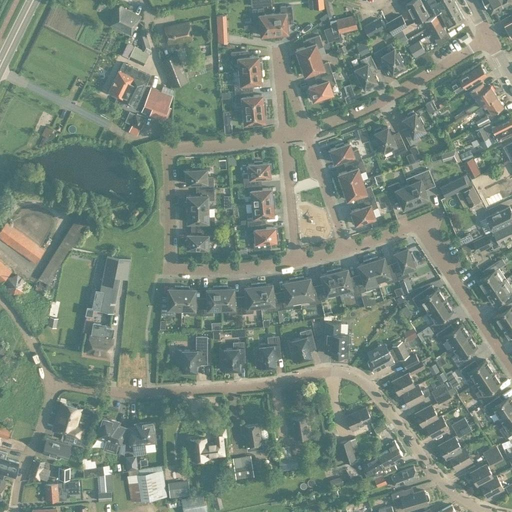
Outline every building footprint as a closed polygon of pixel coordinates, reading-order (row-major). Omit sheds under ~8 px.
[(112,0),(99,0),(93,13),(105,19),(107,15),(119,22),(126,7),(113,0),(112,0)] [(422,0),(406,0),(415,18),(428,11),(422,0)] [(435,0),(426,5),(429,10),(434,8),(435,10),(438,8),(453,0),(435,0)] [(455,0),(453,0),(438,8),(444,19),(446,15),(460,7),(455,0)] [(484,0),(486,3),(487,3),(491,10),(508,0),(484,0)] [(272,10),(275,33),(282,32),(281,30),(288,29),(287,17),(293,17),(291,2),(280,3),(281,9),(272,10)] [(275,33),(272,10),(264,11),(263,5),(252,6),(254,21),(260,20),(261,32),(267,31),(267,33),(275,33)] [(464,16),(460,7),(446,15),(444,19),(448,25),(464,16)] [(226,11),(216,12),(218,39),(227,40),(226,11)] [(354,12),(336,17),(330,18),(332,28),(339,26),(340,29),(357,25),(354,12)] [(401,12),(387,19),(392,30),(406,22),(401,12)] [(428,24),(439,17),(436,12),(424,18),(428,24)] [(384,26),(378,15),(364,23),(370,33),(384,26)] [(442,23),(439,17),(428,24),(431,29),(442,23)] [(189,19),(164,24),(168,41),(192,36),(189,19)] [(442,23),(431,29),(434,35),(446,28),(442,23)] [(429,28),(419,35),(425,44),(435,37),(429,28)] [(298,60),(320,52),(317,44),(323,42),(319,32),(305,36),(307,42),(296,46),(298,52),(296,53),(298,60)] [(419,37),(408,43),(414,54),(425,48),(419,37)] [(368,47),(364,39),(356,43),(360,51),(368,47)] [(149,50),(141,46),(134,43),(128,55),(143,62),(149,50)] [(392,69),(398,66),(399,68),(404,65),(403,63),(404,62),(401,57),(403,56),(399,49),(397,50),(394,44),(386,49),(383,44),(373,49),(381,62),(386,59),(392,69)] [(239,68),(262,65),(261,58),(259,58),(258,52),(247,53),(246,47),(231,49),(232,60),(238,59),(239,68)] [(187,77),(177,51),(162,57),(172,83),(187,77)] [(355,65),(358,71),(356,72),(359,79),(361,78),(364,84),(365,84),(366,86),(372,83),(371,81),(376,78),(371,67),(377,65),(370,51),(360,56),(363,61),(355,65)] [(323,60),(320,52),(298,60),(300,66),(302,66),(305,72),(316,68),(318,74),(332,69),(328,58),(323,60)] [(119,67),(114,77),(130,85),(135,75),(144,79),(146,80),(150,72),(123,59),(120,67),(119,67)] [(465,85),(473,80),(487,72),(481,62),(450,81),(455,89),(464,83),(465,85)] [(262,65),(239,68),(240,80),(234,81),(235,88),(250,86),(249,80),(261,79),(260,73),(263,72),(262,65)] [(336,79),(332,69),(318,74),(320,79),(308,83),(310,89),(308,90),(310,96),(313,95),(313,96),(319,94),(320,96),(328,94),(327,92),(333,90),(330,81),(336,79)] [(124,99),(135,104),(146,80),(144,79),(135,75),(130,85),(114,77),(108,89),(117,94),(115,97),(123,101),(124,99)] [(465,106),(454,113),(457,118),(468,111),(477,105),(482,102),(485,100),(496,92),(490,83),(486,85),(482,80),(468,89),(472,95),(475,93),(478,98),(473,101),(465,106)] [(151,84),(142,108),(163,116),(168,103),(172,92),(151,84)] [(250,92),(250,86),(235,88),(236,99),(242,98),(243,106),(266,104),(265,97),(263,97),(262,91),(250,92)] [(344,93),(346,100),(356,96),(353,90),(344,93)] [(485,100),(482,102),(485,107),(488,105),(491,110),(503,102),(496,92),(485,100)] [(425,100),(430,109),(437,105),(432,97),(425,100)] [(485,108),(482,102),(477,105),(481,111),(485,108)] [(70,103),(63,122),(76,127),(77,123),(100,131),(106,112),(93,107),(91,111),(70,103)] [(266,104),(243,106),(244,120),(265,118),(264,112),(266,111),(266,104)] [(413,107),(407,110),(408,112),(403,115),(408,125),(403,128),(410,141),(420,136),(417,131),(425,127),(422,121),(424,120),(420,113),(418,114),(415,108),(414,109),(413,107)] [(135,110),(130,119),(140,124),(144,114),(135,110)] [(487,112),(476,118),(479,124),(490,118),(487,112)] [(511,113),(491,123),(485,126),(483,122),(475,127),(478,135),(480,137),(495,130),(511,121),(511,113)] [(511,121),(495,130),(480,137),(483,144),(492,139),(498,137),(511,130),(511,121)] [(407,146),(399,130),(392,134),(387,123),(381,125),(380,123),(374,126),(375,128),(374,129),(377,134),(375,135),(379,143),(381,142),(383,148),(391,144),(395,152),(407,146)] [(511,137),(503,142),(511,157),(511,156),(511,137)] [(346,155),(347,161),(361,156),(362,156),(358,145),(352,147),(349,139),(344,141),(343,139),(335,142),(336,144),(330,146),(330,147),(328,147),(330,154),(332,153),(334,159),(346,155)] [(470,147),(460,151),(463,157),(466,156),(473,153),(470,147)] [(421,155),(419,149),(413,152),(416,157),(421,155)] [(470,155),(463,158),(470,173),(477,170),(470,155)] [(362,176),(360,168),(365,167),(362,156),(361,156),(347,161),(349,166),(338,170),(340,176),(338,177),(340,184),(362,176)] [(244,181),(259,179),(258,174),(270,172),(269,166),(272,166),(271,159),(269,160),(269,159),(262,159),(262,157),(254,158),(254,160),(248,161),(249,169),(243,170),(244,181)] [(199,185),(214,185),(213,173),(207,173),(206,165),(200,165),(200,163),(192,163),(192,166),(185,166),(186,167),(183,167),(184,174),(186,174),(186,180),(198,179),(199,185)] [(424,183),(429,181),(434,179),(428,165),(406,175),(408,180),(417,202),(423,199),(422,197),(428,194),(424,183)] [(463,172),(440,184),(445,193),(468,182),(463,172)] [(365,184),(362,176),(340,184),(343,191),(345,190),(347,196),(358,192),(360,198),(374,193),(371,182),(365,184)] [(417,202),(408,180),(400,183),(398,178),(387,182),(393,196),(399,194),(403,205),(409,202),(410,204),(417,202)] [(272,198),(275,198),(274,190),(272,191),(271,184),(259,185),(259,179),(244,181),(245,192),(251,191),(252,200),(272,198)] [(468,203),(481,197),(473,181),(460,188),(468,203)] [(214,185),(199,185),(199,191),(187,191),(187,198),(185,198),(185,205),(208,205),(208,196),(214,196),(214,185)] [(230,201),(230,190),(223,189),(222,200),(230,201)] [(374,193),(360,198),(362,203),(351,207),(353,213),(351,214),(353,220),(355,219),(355,220),(361,218),(362,220),(370,218),(369,216),(375,214),(372,205),(378,203),(374,193)] [(272,198),(252,200),(252,208),(247,209),(248,220),(262,218),(262,212),(274,211),(273,205),(275,205),(275,198),(272,198)] [(487,211),(499,206),(498,203),(485,207),(487,211)] [(511,208),(509,203),(486,214),(492,227),(511,217),(511,208)] [(208,205),(185,205),(185,212),(187,212),(187,219),(199,218),(199,224),(214,224),(214,213),(208,213),(208,205)] [(54,284),(49,282),(56,271),(54,270),(69,246),(70,247),(93,218),(78,209),(34,281),(50,291),(54,284)] [(249,231),(255,230),(256,246),(271,245),(270,238),(276,237),(276,236),(278,236),(278,229),(276,229),(275,223),(263,224),(262,218),(248,220),(249,231)] [(44,247),(7,219),(0,228),(0,234),(35,260),(44,247)] [(493,245),(500,242),(499,240),(511,233),(511,219),(473,238),(478,248),(492,242),(493,245)] [(214,224),(199,224),(199,230),(187,230),(187,236),(185,236),(185,243),(187,243),(187,244),(193,244),(193,246),(201,247),(202,244),(208,245),(208,236),(214,236),(214,224)] [(399,260),(393,262),(398,276),(409,272),(407,266),(415,263),(413,257),(415,256),(412,249),(410,249),(407,244),(406,244),(405,242),(399,244),(400,246),(394,249),(399,260)] [(100,287),(96,306),(113,309),(118,281),(115,278),(116,275),(119,276),(120,274),(128,276),(130,254),(119,253),(108,251),(106,257),(100,287)] [(398,276),(393,262),(387,264),(384,253),(378,255),(377,253),(370,255),(377,277),(385,274),(387,280),(398,276)] [(362,272),(356,274),(360,289),(371,285),(379,282),(377,277),(370,255),(363,257),(364,259),(358,261),(362,272)] [(488,271),(478,277),(485,288),(503,277),(495,266),(498,264),(505,259),(501,255),(498,256),(495,259),(484,266),(488,271)] [(0,281),(7,274),(12,269),(0,258),(0,281)] [(361,291),(356,274),(350,276),(347,264),(341,266),(340,264),(333,265),(339,288),(352,285),(354,293),(361,291)] [(339,288),(333,265),(326,267),(327,269),(321,271),(324,282),(318,284),(320,296),(327,294),(327,291),(339,288)] [(7,274),(5,285),(14,292),(24,288),(25,278),(17,270),(7,274)] [(303,272),(296,274),(300,296),(308,295),(309,301),(321,299),(320,296),(318,284),(312,285),(310,273),(304,274),(303,272)] [(285,290),(279,291),(281,306),(293,304),(292,298),(300,296),(296,274),(289,275),(289,277),(283,278),(285,290)] [(503,277),(485,288),(493,300),(503,293),(506,298),(509,296),(511,294),(511,284),(506,275),(503,277)] [(281,306),(279,291),(273,292),(272,280),(266,280),(265,278),(258,279),(261,302),(269,301),(270,307),(281,306)] [(246,295),(240,295),(241,310),(253,309),(252,303),(261,302),(258,279),(251,280),(251,282),(245,283),(246,295)] [(181,305),(182,282),(175,282),(175,284),(168,284),(168,296),(162,296),(161,311),(173,311),(173,305),(181,305)] [(189,282),(182,282),(181,305),(190,306),(189,312),(201,312),(201,297),(195,297),(195,285),(189,285),(189,282)] [(207,297),(201,297),(201,312),(213,311),(213,305),(221,305),(220,282),(213,282),(213,284),(207,285),(207,297)] [(241,310),(240,295),(234,295),(234,284),(227,284),(227,282),(220,282),(221,305),(229,305),(230,311),(241,310)] [(428,307),(445,295),(438,284),(428,291),(424,286),(412,294),(418,303),(423,300),(428,307)] [(511,318),(511,317),(511,294),(509,296),(506,298),(501,302),(504,306),(494,313),(502,324),(511,318)] [(445,295),(428,307),(435,318),(430,322),(434,327),(446,318),(443,313),(453,307),(445,295)] [(485,304),(480,308),(484,314),(489,310),(485,304)] [(55,324),(58,314),(52,312),(49,322),(55,324)] [(511,317),(511,318),(502,324),(510,336),(511,334),(511,317)] [(324,348),(331,349),(331,351),(338,351),(338,353),(346,353),(346,351),(348,352),(348,338),(350,338),(351,332),(349,332),(349,330),(340,330),(340,319),(326,318),(325,335),(324,348)] [(93,320),(91,332),(90,332),(87,349),(109,353),(112,336),(110,335),(112,326),(105,325),(106,322),(93,320)] [(452,343),(469,331),(462,320),(452,327),(448,322),(436,330),(442,339),(447,336),(452,343)] [(409,336),(417,332),(413,324),(405,329),(409,336)] [(301,334),(293,336),(288,337),(293,358),(299,356),(300,358),(306,356),(306,354),(312,353),(310,346),(316,345),(311,325),(300,328),(301,334)] [(469,331),(452,343),(456,350),(451,353),(458,363),(470,354),(467,349),(477,343),(469,331)] [(202,361),(202,359),(207,359),(207,332),(196,332),(196,346),(177,346),(177,367),(183,367),(183,369),(190,369),(190,367),(196,367),(196,361),(202,361)] [(281,354),(280,349),(278,332),(267,333),(268,339),(259,340),(261,355),(256,355),(257,364),(263,363),(263,365),(270,365),(269,362),(276,362),(275,355),(281,354)] [(372,356),(368,358),(373,369),(399,355),(400,357),(410,352),(408,349),(410,348),(405,337),(402,339),(402,338),(392,343),(394,345),(390,347),(389,347),(385,341),(381,343),(369,350),(372,356)] [(233,344),(225,345),(220,345),(221,366),(227,366),(227,368),(233,368),(233,365),(240,365),(239,358),(245,358),(244,338),(233,338),(233,344)] [(415,350),(402,357),(406,365),(408,364),(419,358),(415,350)] [(476,379),(493,367),(486,356),(476,363),(472,358),(460,366),(466,375),(471,372),(476,379)] [(419,358),(408,364),(412,371),(425,364),(421,357),(419,358)] [(435,358),(429,361),(433,369),(439,366),(435,358)] [(493,367),(476,379),(480,386),(475,389),(482,399),(494,390),(491,385),(501,379),(493,367)] [(401,390),(415,382),(409,370),(391,379),(398,392),(401,390)] [(415,382),(401,390),(408,403),(425,394),(425,393),(430,391),(428,384),(421,387),(418,381),(415,382)] [(435,394),(448,387),(444,381),(431,387),(435,394)] [(448,387),(435,394),(438,400),(451,394),(448,387)] [(500,415),(511,406),(511,395),(510,392),(500,399),(496,394),(484,402),(490,411),(495,408),(500,415)] [(55,423),(54,427),(61,429),(66,430),(64,437),(84,443),(86,436),(82,434),(84,425),(75,423),(78,414),(81,405),(77,404),(62,399),(55,423)] [(425,421),(439,414),(432,401),(415,410),(422,423),(425,421)] [(346,412),(352,428),(359,426),(357,423),(371,417),(366,404),(346,412)] [(511,406),(500,415),(504,422),(499,425),(506,435),(511,430),(511,406)] [(306,413),(291,415),(294,435),(309,432),(306,413)] [(439,414),(425,421),(432,434),(449,426),(442,413),(439,414)] [(118,419),(115,417),(103,414),(97,434),(107,437),(104,445),(115,448),(118,439),(120,439),(124,424),(117,422),(118,419)] [(454,428),(468,421),(464,414),(451,421),(454,428)] [(136,420),(136,422),(136,424),(129,425),(131,440),(133,440),(134,450),(145,449),(144,440),(155,439),(152,418),(136,420)] [(259,420),(244,422),(247,447),(263,445),(261,435),(268,434),(266,421),(259,422),(259,420)] [(471,427),(468,421),(454,428),(458,434),(471,427)] [(1,438),(2,434),(7,435),(10,426),(0,422),(0,444),(1,445),(2,444),(3,438),(1,438)] [(212,441),(206,442),(205,434),(190,436),(193,456),(210,454),(209,452),(221,451),(221,446),(224,446),(222,433),(226,432),(225,425),(213,427),(214,434),(215,434),(215,439),(212,439),(212,441)] [(462,446),(455,433),(438,442),(446,455),(448,454),(462,446)] [(43,449),(59,454),(60,449),(67,452),(70,442),(47,435),(43,449)] [(511,435),(501,439),(504,445),(511,442),(511,435)] [(349,436),(338,439),(344,458),(355,455),(349,436)] [(366,456),(362,458),(367,466),(364,468),(367,473),(385,470),(397,465),(394,460),(397,459),(394,455),(402,450),(394,437),(386,442),(389,446),(368,458),(366,456)] [(496,442),(499,449),(486,456),(490,462),(503,455),(501,451),(505,449),(504,445),(501,439),(496,441),(496,442)] [(499,449),(496,442),(483,449),(486,456),(499,449)] [(465,444),(462,446),(448,454),(456,467),(473,457),(465,444)] [(0,475),(3,476),(5,469),(14,472),(18,459),(5,455),(7,448),(0,446),(0,475)] [(249,450),(233,451),(234,460),(249,459),(249,450)] [(291,452),(278,454),(280,466),(299,463),(297,451),(291,452)] [(126,454),(128,466),(137,464),(135,452),(126,454)] [(33,461),(29,473),(39,476),(39,474),(47,477),(50,467),(43,464),(33,461)] [(480,481),(493,474),(486,461),(470,470),(477,483),(480,481)] [(252,462),(234,465),(236,475),(254,472),(252,462)] [(84,474),(104,471),(103,463),(83,465),(84,474)] [(418,474),(414,463),(391,472),(396,483),(418,474)] [(59,464),(59,476),(69,476),(70,464),(59,464)] [(128,479),(131,498),(167,493),(162,466),(136,470),(138,478),(128,479)] [(104,471),(106,488),(98,489),(98,497),(112,496),(111,488),(113,488),(112,470),(104,471)] [(374,475),(377,484),(387,480),(384,471),(374,475)] [(497,472),(493,474),(480,481),(487,494),(504,485),(497,472)] [(57,480),(45,481),(46,498),(58,497),(66,496),(66,490),(64,490),(64,484),(79,483),(79,476),(63,478),(63,479),(57,480)] [(168,479),(170,494),(190,491),(188,477),(168,479)] [(428,491),(427,490),(425,490),(424,487),(406,493),(405,487),(392,491),(395,503),(403,500),(406,508),(429,501),(428,498),(429,498),(430,496),(428,491)] [(202,511),(202,509),(207,509),(204,490),(181,495),(167,497),(168,504),(182,501),(183,511),(181,511),(202,511)] [(380,511),(394,511),(391,502),(378,506),(380,511)] [(457,511),(452,502),(435,511),(457,511)] [(77,510),(78,510),(78,511),(87,511),(88,507),(86,507),(86,503),(76,503),(77,510)]
